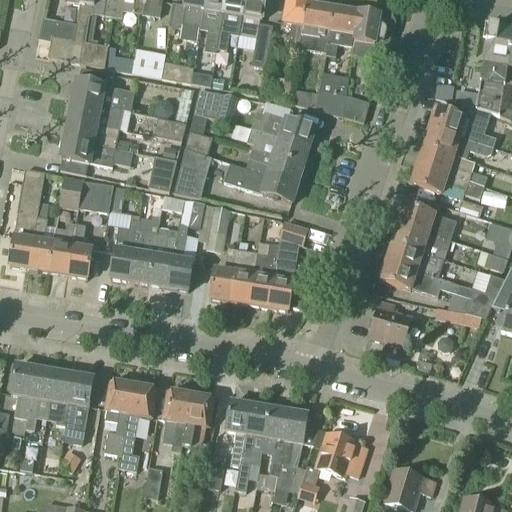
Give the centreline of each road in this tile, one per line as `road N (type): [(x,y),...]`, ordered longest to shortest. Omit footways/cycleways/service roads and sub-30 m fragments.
road 1 (residential): [(313,366),(423,0)]
road 2 (residential): [(313,366),(0,312)]
road 3 (residential): [(511,422),(313,366)]
road 4 (residential): [(0,121),(16,36),(32,0)]
